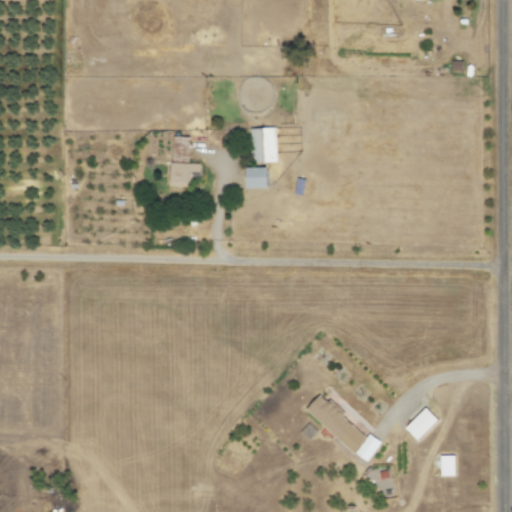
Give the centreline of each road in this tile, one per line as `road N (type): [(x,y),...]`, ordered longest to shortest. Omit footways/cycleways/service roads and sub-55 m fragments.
road 1 (residential): [(501,265),(0,255)]
road 2 (tertiary): [(501,265),(499,0)]
road 3 (tertiary): [(502,511),(501,265)]
